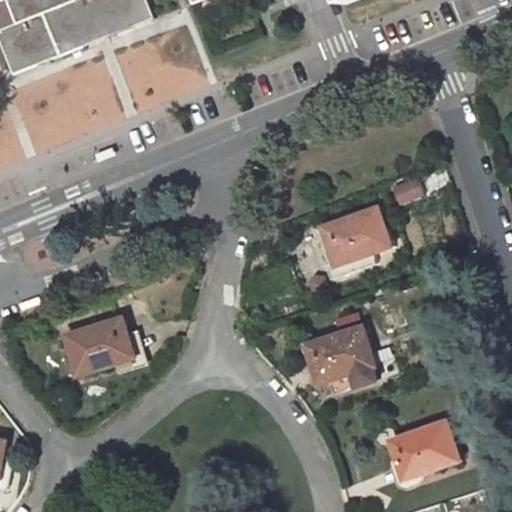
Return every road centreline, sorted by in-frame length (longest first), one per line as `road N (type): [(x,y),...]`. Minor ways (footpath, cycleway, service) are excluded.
road 1 (unclassified): [(237,132),(0,228)]
road 2 (residential): [(0,287),(50,279),(237,211)]
road 3 (residential): [(436,54),(511,275)]
road 4 (unclassified): [(436,54),(237,132)]
road 5 (residential): [(330,511),(311,445),(275,396),(219,356)]
road 6 (residential): [(219,356),(67,470)]
road 7 (residential): [(219,356),(237,211)]
road 8 (residential): [(0,366),(67,470)]
